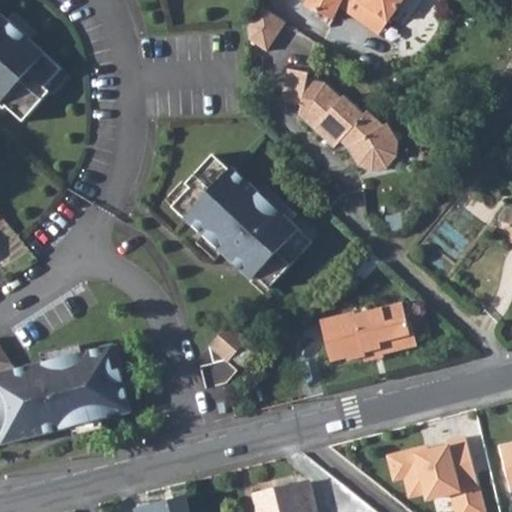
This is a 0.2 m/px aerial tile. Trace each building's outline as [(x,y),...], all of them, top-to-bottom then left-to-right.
[(309,0),(306,7),(334,21),(340,7),(343,0),(356,0),(388,23),(405,0),(309,0)] [(356,0),(343,0),(340,7),(379,34),(388,23),(356,0)] [(263,6),(249,37),(275,48),(288,17),(263,6)] [(0,105),(3,108),(6,106),(23,121),(49,90),(45,86),(61,67),(6,19),(0,26),(0,25),(0,105)] [(288,72),(284,103),(299,106),(298,116),(334,149),(341,142),(349,149),(346,150),(356,167),(372,172),(387,169),(397,157),(397,142),(386,124),(382,127),(366,113),(364,115),(345,99),(341,100),(325,85),(304,81),(305,74),(291,72),(288,72)] [(191,191),(174,209),(222,255),(229,248),(239,258),(236,261),(245,269),(241,273),(252,283),(255,279),(269,291),(312,245),(233,170),(230,172),(214,157),(189,183),(186,187),(191,191)] [(44,257),(41,259),(47,268),(50,267),(45,257),(44,257)] [(355,313),(333,319),(322,322),(323,330),(331,362),(346,359),(347,361),(365,357),(364,353),(379,349),(380,355),(417,346),(411,322),(408,323),(403,304),(356,316),(355,313)] [(229,326),(210,348),(228,365),(248,343),(229,326)] [(18,368),(0,339),(0,424),(4,442),(110,416),(110,413),(132,408),(122,369),(116,370),(110,346),(45,362),(47,371),(34,374),(20,377),(18,368)] [(244,347),(232,361),(240,368),(252,354),(244,347)] [(18,368),(20,377),(34,374),(32,365),(18,368)] [(456,511),(485,511),(467,438),(447,443),(448,447),(429,452),(428,448),(389,457),(395,480),(406,477),(409,492),(416,496),(426,493),(428,500),(452,494),(456,511)] [(511,445),(500,448),(511,491),(511,490),(511,445)] [(315,511),(309,483),(256,496),(259,511),(315,511)] [(189,511),(186,500),(137,510),(137,511),(189,511)]
